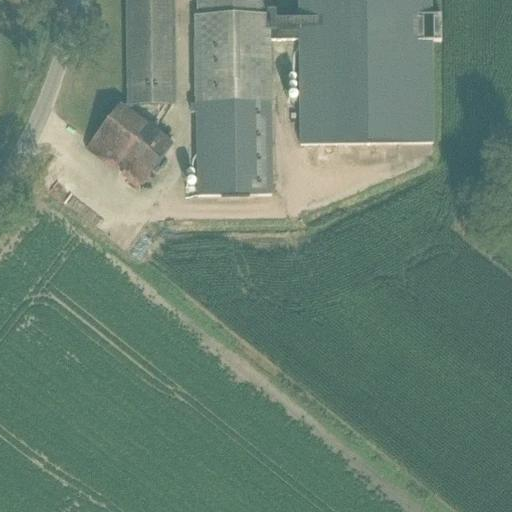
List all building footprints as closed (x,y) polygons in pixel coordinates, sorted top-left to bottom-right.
[(124,0),(126,104),(174,103),(172,0),(124,0)] [(265,0),(196,0),(197,18),(266,17),(265,0)] [(298,0),(299,17),(268,17),(269,37),(299,37),(301,148),(432,146),(431,44),(440,44),(440,18),(430,18),(429,0),(298,0)] [(197,18),(194,18),(195,107),(196,199),(271,198),(269,106),(269,37),(268,17),(266,17),(197,18)] [(85,151),(138,191),(172,147),(119,107),(85,151)]
